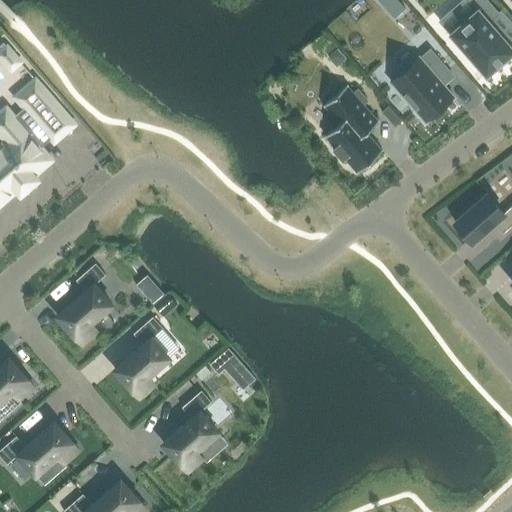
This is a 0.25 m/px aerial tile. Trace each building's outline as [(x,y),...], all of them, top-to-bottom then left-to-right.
[(397,0),(394,0),(385,9),(394,18),(405,8),(397,0)] [(463,0),(439,21),(449,33),(486,76),(511,53),(511,47),(489,22),(498,14),(486,0),(463,0)] [(7,46),(0,51),(0,56),(5,63),(15,55),(7,46)] [(454,96),(439,79),(449,70),(428,46),(418,55),(417,54),(388,79),(425,121),(454,96)] [(336,49),(326,58),(335,67),(345,58),(336,49)] [(0,202),(17,188),(21,193),(36,179),(33,175),(50,159),(39,147),(52,136),(43,127),(62,110),(36,79),(15,97),(25,108),(14,118),(6,109),(0,113),(0,132),(7,141),(0,146),(0,202)] [(346,86),(324,105),(340,123),(326,136),(335,146),(333,149),(343,160),(345,158),(357,171),(381,150),(366,132),(378,122),(363,105),(368,100),(357,89),(353,93),(346,86)] [(401,120),(388,105),(381,111),(394,126),(401,120)] [(487,194),(455,222),(472,241),(494,222),(503,232),(511,224),(511,205),(504,213),(487,194)] [(85,291),(57,316),(81,343),(97,330),(90,323),(112,304),(94,284),(105,274),(95,263),(76,280),(85,291)] [(158,287),(147,297),(152,303),(163,293),(158,287)] [(167,292),(154,304),(164,316),(177,304),(167,292)] [(153,316),(134,333),(143,344),(114,369),(139,397),(154,384),(147,376),(169,357),(152,337),(163,328),(153,316)] [(223,368),(242,389),(255,377),(236,356),(228,347),(210,363),(218,372),(223,368)] [(18,399),(33,385),(9,358),(0,365),(0,401),(11,391),(18,399)] [(201,390),(182,407),(191,418),(163,443),(187,471),(202,457),(196,450),(218,431),(200,411),(211,401),(201,390)] [(57,455),(63,463),(79,449),(54,422),(26,446),(16,436),(0,449),(0,456),(7,464),(18,454),(35,474),(57,455)] [(64,511),(139,511),(145,507),(121,480),(92,504),(83,493),(63,510),(64,511)]
